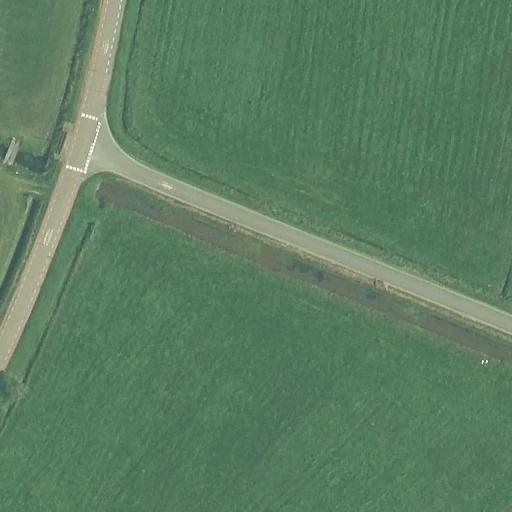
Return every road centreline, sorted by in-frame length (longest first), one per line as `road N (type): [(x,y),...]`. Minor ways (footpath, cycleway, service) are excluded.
road 1 (unclassified): [(511,331),(77,152)]
road 2 (tertiary): [(0,348),(77,152)]
road 3 (tertiary): [(77,152),(111,0)]
